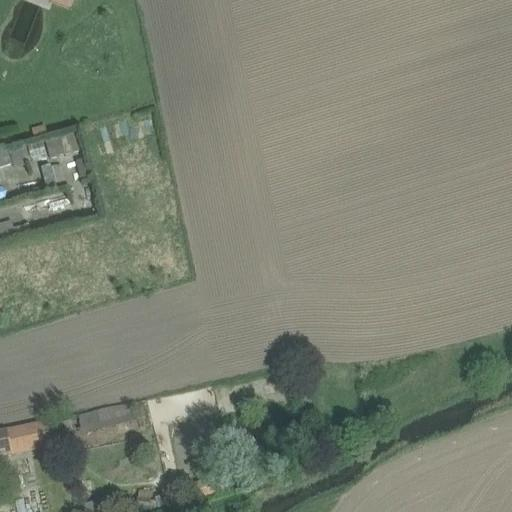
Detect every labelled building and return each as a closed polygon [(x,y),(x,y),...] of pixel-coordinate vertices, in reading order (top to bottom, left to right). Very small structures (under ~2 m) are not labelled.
[(40,0),(70,11),(73,0),(40,0)] [(31,145),(35,161),(79,149),(75,133),(31,145)] [(0,170),(13,167),(7,151),(0,153),(0,170)] [(88,178),(83,161),(76,163),(80,180),(88,178)] [(56,192),(50,167),(41,169),(48,194),(56,192)] [(0,240),(14,238),(11,224),(0,225),(0,240)] [(277,384),(263,388),(266,396),(279,393),(277,384)] [(0,434),(0,457),(48,448),(47,445),(57,443),(58,449),(74,445),(73,439),(76,438),(76,439),(85,436),(139,424),(135,405),(70,419),(71,423),(45,428),(44,425),(6,434),(0,434)] [(136,447),(141,453),(150,445),(146,439),(136,447)] [(0,476),(0,477),(1,477),(2,478),(3,478),(4,478),(4,479),(5,479),(6,479),(6,478),(7,478),(8,478),(9,477),(10,476),(11,476),(11,475),(11,474),(11,473),(12,473),(12,472),(12,471),(11,470),(11,469),(11,468),(10,468),(10,467),(9,467),(9,466),(8,466),(7,465),(6,465),(5,465),(4,465),(3,465),(3,466),(2,466),(1,466),(1,467),(0,467),(0,476)] [(186,488),(192,505),(225,494),(220,477),(186,488)] [(138,487),(137,500),(136,511),(156,511),(157,502),(150,501),(151,488),(138,487)]
